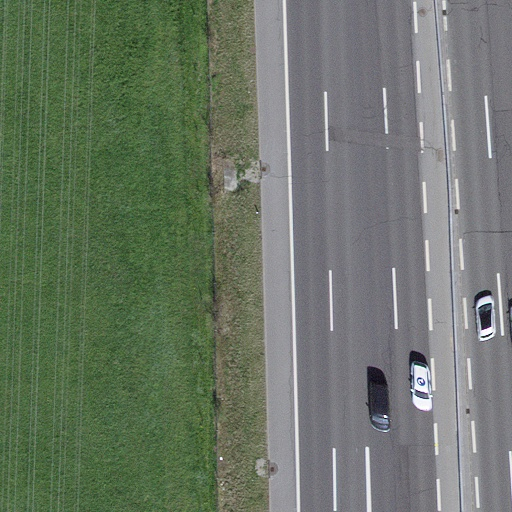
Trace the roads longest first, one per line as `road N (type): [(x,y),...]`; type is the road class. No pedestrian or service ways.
road 1 (motorway): [(352,0),(363,325)]
road 2 (motorway): [(363,325),(391,511)]
road 3 (motorway): [(363,325),(347,511)]
